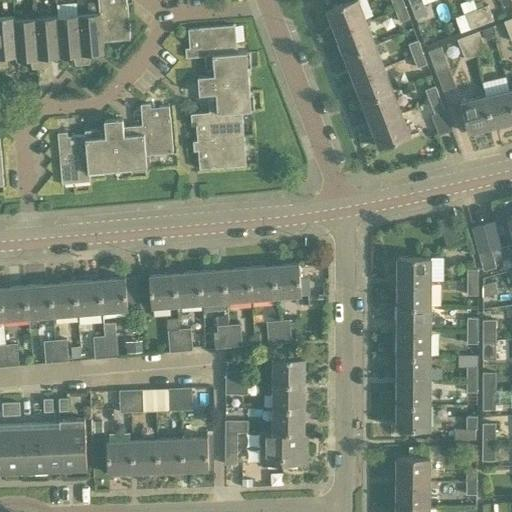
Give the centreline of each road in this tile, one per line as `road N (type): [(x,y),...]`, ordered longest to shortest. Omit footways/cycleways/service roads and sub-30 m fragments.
road 1 (residential): [(345,207),(29,236)]
road 2 (residential): [(339,510),(345,207)]
road 3 (residential): [(345,207),(266,6)]
road 4 (residential): [(23,132),(41,111),(100,103),(167,25)]
road 5 (residential): [(511,169),(345,207)]
